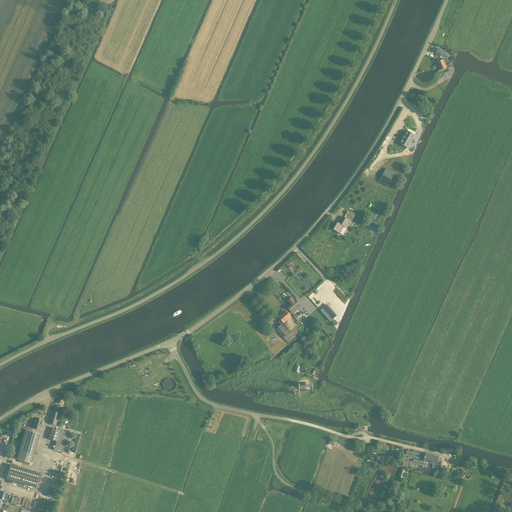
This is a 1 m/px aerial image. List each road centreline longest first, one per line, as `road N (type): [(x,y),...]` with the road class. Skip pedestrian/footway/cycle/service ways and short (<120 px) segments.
road 1 (unclassified): [(0,366),(142,300),(255,221),(318,148),(395,0)]
road 2 (unclassified): [(170,341),(245,292),(319,223),(376,143),(448,0)]
road 3 (unclassified): [(0,420),(170,341)]
road 4 (unclassified): [(254,414),(199,396),(170,341)]
